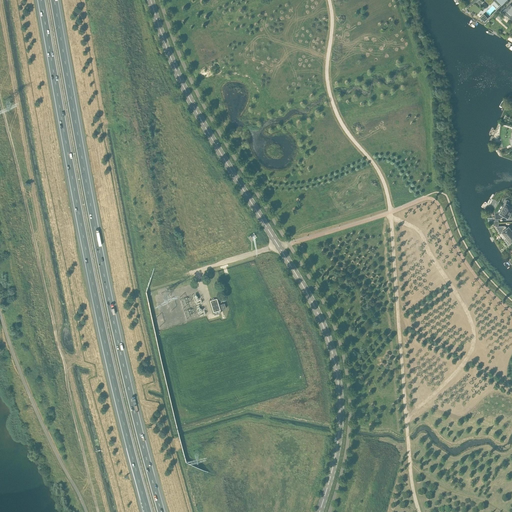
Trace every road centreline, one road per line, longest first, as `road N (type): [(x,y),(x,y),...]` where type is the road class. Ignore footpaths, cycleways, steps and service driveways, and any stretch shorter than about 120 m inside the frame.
road 1 (tertiary): [(320,511),(340,439),(335,354),(317,307),(195,107),(151,0)]
road 2 (motorway): [(161,511),(106,286),(54,0)]
road 3 (motorway): [(41,0),(93,288),(147,511)]
road 4 (track): [(97,511),(0,102)]
